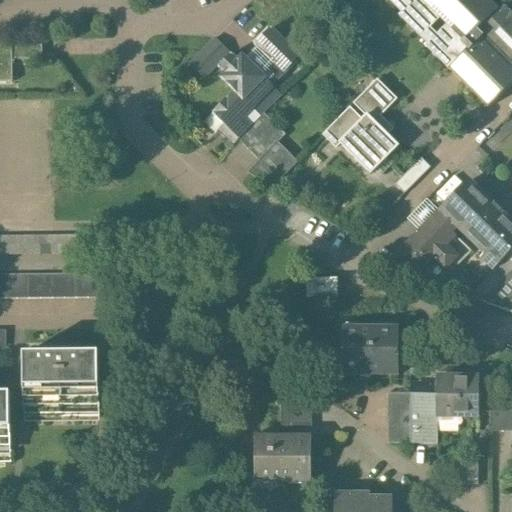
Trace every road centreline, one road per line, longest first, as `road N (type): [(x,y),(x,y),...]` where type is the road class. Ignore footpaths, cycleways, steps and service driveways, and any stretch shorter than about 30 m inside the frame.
road 1 (residential): [(153,11),(136,40),(131,79),(149,138),(269,220),(511,333)]
road 2 (residential): [(153,11),(0,11)]
road 3 (residential): [(466,511),(362,436)]
